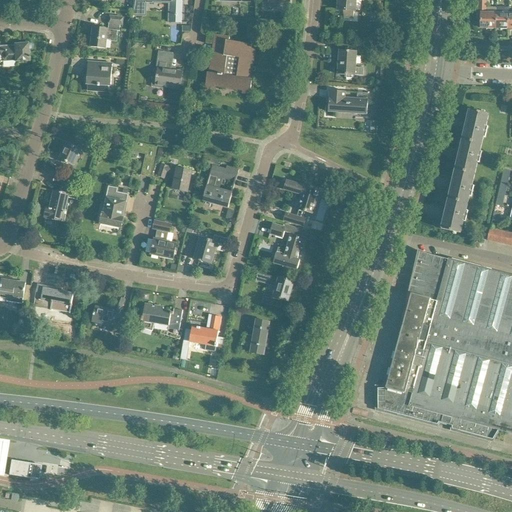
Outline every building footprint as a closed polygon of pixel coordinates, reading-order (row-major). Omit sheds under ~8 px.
[(144,0),(145,1),(170,2),(169,22),(182,23),(182,0),(144,0)] [(262,0),(263,8),(279,8),(279,2),(290,3),(289,0),(262,0)] [(355,0),(338,0),(338,10),(343,11),(344,18),(354,19),(355,0)] [(486,0),(478,0),(478,13),(479,13),(481,13),(486,13),(486,7),(486,0)] [(479,13),(479,19),(481,19),(481,28),(496,28),(497,7),(491,7),(486,7),(486,13),(481,13),(479,13)] [(497,7),(496,28),(508,29),(509,13),(509,7),(497,7)] [(93,28),(91,47),(107,49),(108,40),(111,40),(111,41),(117,42),(118,36),(117,35),(118,31),(120,31),(120,25),(123,26),(124,18),(110,16),(108,30),(93,28)] [(207,73),(205,90),(206,90),(207,84),(243,89),(242,92),(250,93),(252,80),(250,79),(255,46),(229,42),(230,37),(216,35),(210,73),(207,73)] [(0,63),(2,62),(16,61),(16,62),(29,61),(28,51),(32,51),(33,47),(34,46),(33,45),(33,44),(32,44),(32,43),(31,43),(28,44),(14,45),(14,46),(7,46),(8,49),(0,49),(0,63)] [(153,72),(151,87),(162,89),(163,86),(180,88),(182,72),(170,71),(173,53),(158,51),(155,73),(153,72)] [(355,67),(357,52),(339,51),(339,54),(335,53),(335,60),(339,60),(337,75),(346,75),(346,78),(352,79),(352,76),(355,76),(355,75),(363,76),(363,68),(355,67)] [(100,86),(111,86),(113,64),(89,62),(87,78),(86,77),(85,82),(87,83),(87,85),(98,85),(98,86),(100,87),(100,86)] [(330,91),(328,112),(368,115),(369,100),(368,100),(368,93),(357,92),(357,99),(345,99),(345,92),(330,91)] [(470,109),(467,119),(466,124),(487,129),(488,127),(486,126),(489,114),(470,109)] [(485,138),(487,129),(466,124),(462,139),(481,144),(483,137),(485,138)] [(480,151),(481,144),(462,139),(459,154),(480,159),(482,152),(480,151)] [(74,166),(81,151),(89,154),(92,148),(78,141),(75,147),(67,143),(60,159),(74,166)] [(135,143),(133,151),(147,154),(142,175),(150,177),(156,148),(135,143)] [(474,174),(477,162),(479,163),(480,159),(459,154),(455,169),(474,174)] [(188,193),(192,171),(169,166),(162,164),(159,177),(165,179),(167,172),(175,174),(172,190),(173,190),(173,188),(187,191),(187,193),(188,193)] [(213,165),(203,201),(228,208),(234,190),(233,189),(232,193),(219,189),(222,179),(236,183),(239,171),(239,170),(229,167),(227,167),(226,169),(213,165)] [(472,185),(474,174),(455,169),(452,184),(473,190),(474,186),(472,185)] [(508,183),(510,171),(504,170),(501,182),(508,183)] [(76,182),(84,184),(86,178),(78,176),(76,182)] [(48,209),(45,218),(48,218),(64,222),(69,205),(67,204),(68,197),(77,200),(80,189),(71,187),(72,182),(55,177),(53,184),(61,186),(59,192),(55,191),(50,209),(48,209)] [(313,214),(320,190),(304,185),(304,186),(287,181),(284,190),(301,195),(297,209),(299,210),(297,217),(286,214),(284,221),(302,227),(305,218),(303,218),(305,212),(313,214)] [(505,195),(508,183),(501,182),(498,193),(505,195)] [(471,197),(473,190),(452,184),(448,199),(467,204),(469,196),(471,197)] [(102,215),(100,224),(121,229),(124,218),(123,218),(126,204),(126,202),(126,203),(127,203),(129,195),(117,192),(118,188),(109,186),(109,187),(103,216),(102,215)] [(499,206),(501,198),(504,199),(505,195),(498,193),(496,205),(499,206)] [(466,210),(467,204),(448,199),(445,214),(466,220),(468,211),(466,210)] [(461,234),(464,221),(466,222),(466,220),(445,214),(441,229),(461,234)] [(173,260),(177,245),(171,244),(172,243),(166,242),(168,232),(170,233),(172,225),(155,221),(153,229),(158,230),(156,239),(154,239),(151,255),(160,256),(160,257),(164,258),(164,256),(168,257),(168,259),(173,260)] [(273,223),(270,234),(276,236),(277,231),(284,233),(285,232),(306,238),(308,231),(286,224),(286,226),(273,223)] [(494,242),(497,230),(490,229),(488,241),(494,242)] [(500,244),(503,232),(497,230),(494,242),(500,244)] [(506,245),(509,233),(503,232),(500,244),(506,245)] [(291,235),(289,244),(285,256),(277,254),(274,264),(298,271),(301,260),(298,259),(301,248),(303,248),(306,240),(291,235)] [(212,264),(218,243),(200,238),(193,236),(187,256),(194,258),(194,259),(200,260),(199,261),(201,262),(202,261),(212,264)] [(511,275),(449,259),(448,261),(419,253),(409,294),(412,295),(410,302),(407,301),(400,327),(403,328),(401,335),(400,335),(400,336),(401,336),(399,344),(398,343),(397,344),(399,344),(396,352),(395,352),(396,352),(394,360),(393,360),(394,361),(392,368),(391,368),(392,369),(390,376),(389,376),(390,377),(387,388),(378,388),(379,409),(439,425),(440,422),(453,426),(452,428),(493,440),(499,430),(511,433),(511,275)] [(288,302),(294,282),(279,278),(279,279),(259,273),(256,281),(277,287),(274,297),(288,302)] [(22,304),(25,285),(26,283),(0,279),(0,297),(7,298),(6,301),(22,304)] [(38,285),(33,307),(38,307),(51,309),(51,311),(52,311),(52,310),(70,314),(71,315),(73,305),(72,305),(74,295),(58,292),(58,290),(38,285)] [(127,316),(120,314),(121,310),(125,300),(119,297),(114,308),(115,308),(114,310),(96,307),(95,314),(94,316),(95,316),(93,323),(113,327),(111,332),(123,334),(127,316)] [(179,331),(183,311),(174,309),(173,313),(163,311),(164,308),(144,305),(141,317),(142,317),(141,321),(142,322),(141,327),(153,331),(155,323),(169,325),(168,329),(179,331)] [(186,329),(183,346),(189,347),(190,342),(206,344),(205,350),(215,352),(216,347),(217,347),(218,344),(223,345),(224,338),(218,337),(221,317),(213,316),(211,331),(200,329),(200,328),(197,328),(197,329),(192,328),(192,330),(186,329)] [(266,339),(269,323),(257,320),(254,336),(244,335),(243,343),(253,345),(252,353),(264,355),(265,347),(268,347),(269,339),(266,339)] [(15,442),(0,440),(0,475),(10,477),(14,451),(15,442)] [(8,475),(10,476),(10,475),(26,478),(30,479),(31,477),(30,477),(31,472),(27,472),(28,464),(32,465),(32,464),(28,463),(28,464),(20,462),(12,461),(12,460),(11,460),(10,462),(11,462),(10,469),(9,469),(8,475)]
